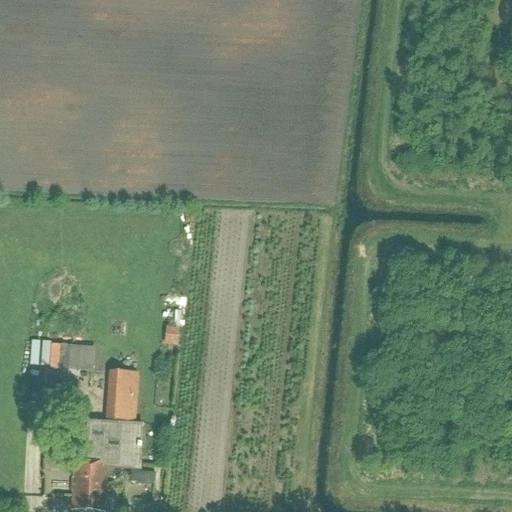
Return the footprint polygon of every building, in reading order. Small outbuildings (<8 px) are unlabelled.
[(182,327),(167,327),(167,345),(181,346),(182,327)] [(59,344),(58,371),(96,373),(97,346),(59,344)] [(112,373),(109,421),(120,422),(129,422),(132,374),(112,373)] [(136,448),(137,431),(122,430),(121,448),(136,448)] [(89,432),(87,448),(119,451),(121,435),(89,432)] [(107,466),(73,464),(71,495),(72,495),(71,511),(103,511),(105,493),(107,466)] [(155,475),(130,473),(129,484),(154,486),(155,475)]
